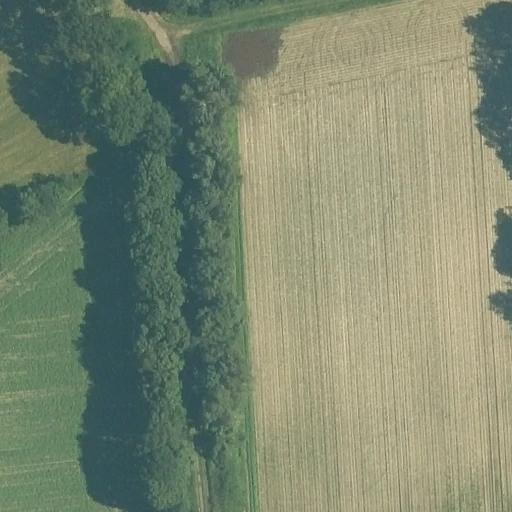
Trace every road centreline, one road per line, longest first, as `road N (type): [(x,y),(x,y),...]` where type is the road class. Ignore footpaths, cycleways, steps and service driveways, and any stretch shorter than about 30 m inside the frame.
road 1 (track): [(141,0),(164,48),(178,112),(199,511)]
road 2 (track): [(357,0),(223,23),(164,48)]
